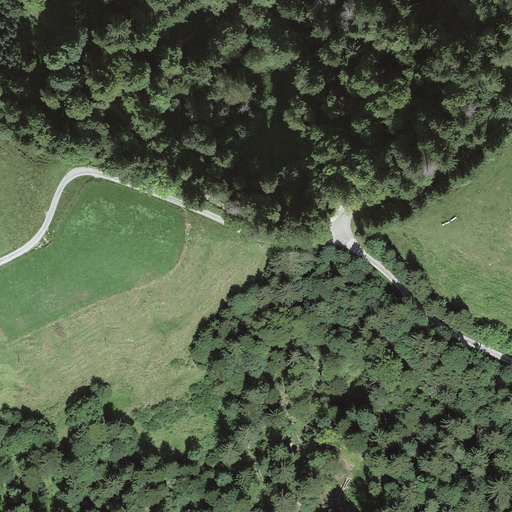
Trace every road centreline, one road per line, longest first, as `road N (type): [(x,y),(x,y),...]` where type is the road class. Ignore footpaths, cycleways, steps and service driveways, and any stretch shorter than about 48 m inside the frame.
road 1 (track): [(266,240),(194,187),(101,98),(70,40),(22,0)]
road 2 (track): [(266,240),(83,171),(60,187),(31,243),(0,260)]
road 3 (track): [(511,362),(430,319),(335,230)]
road 4 (track): [(335,230),(357,205),(430,176),(511,121)]
